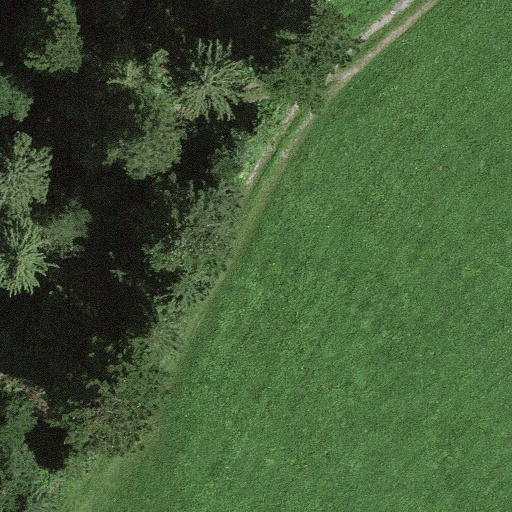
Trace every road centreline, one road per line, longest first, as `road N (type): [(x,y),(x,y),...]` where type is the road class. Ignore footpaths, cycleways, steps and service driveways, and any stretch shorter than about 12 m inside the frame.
road 1 (track): [(429,0),(275,151),(129,411),(87,511)]
road 2 (track): [(0,201),(73,154),(155,118),(216,107),(319,106)]
road 3 (track): [(0,71),(68,98),(155,118)]
